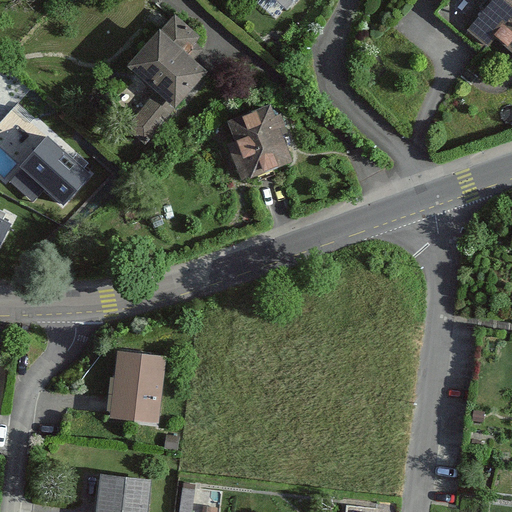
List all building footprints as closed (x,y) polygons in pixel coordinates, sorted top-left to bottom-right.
[(276,0),(286,9),(293,0),(276,0)] [(511,0),(448,0),(437,12),(481,51),(494,36),(511,51),(511,0)] [(198,38),(173,15),(127,66),(157,92),(126,126),(145,142),(207,73),(184,53),(198,38)] [(270,106),(229,122),(236,140),(228,143),(242,179),(265,170),(291,160),(275,120),(270,106)] [(48,137),(21,167),(63,204),(89,174),(48,137)] [(0,218),(0,242),(10,224),(0,218)] [(158,420),(164,356),(117,352),(111,416),(158,420)] [(177,449),(179,436),(166,433),(164,447),(177,449)] [(145,511),(149,479),(99,475),(95,511),(145,511)]
